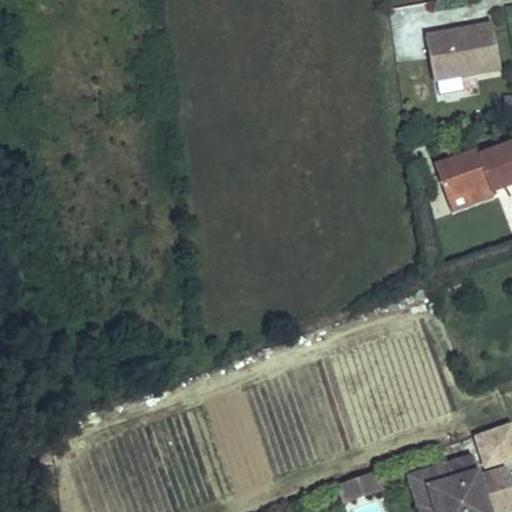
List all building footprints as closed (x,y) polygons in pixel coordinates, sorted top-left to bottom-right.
[(433,81),(500,70),(492,24),(425,36),(433,81)] [(511,184),(511,142),(478,155),(476,150),(434,166),(451,212),(485,199),(481,188),(490,185),(492,191),(511,184)] [(494,196),(492,191),(490,185),(481,188),(485,199),(494,196)] [(511,424),(473,432),(480,468),(511,462),(511,424)] [(428,486),(436,511),(488,511),(472,458),(440,467),(445,481),(428,486)] [(419,511),(436,511),(428,486),(445,481),(440,467),(409,477),(419,511)] [(511,497),(504,471),(478,478),(488,511),(500,511),(511,508),(511,497)] [(374,472),(338,485),(345,505),(381,491),(374,472)]
